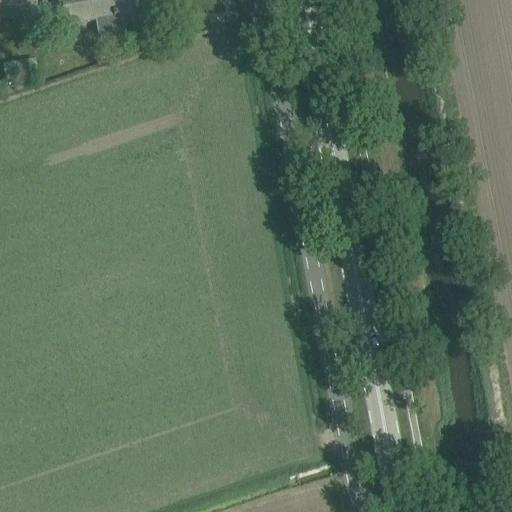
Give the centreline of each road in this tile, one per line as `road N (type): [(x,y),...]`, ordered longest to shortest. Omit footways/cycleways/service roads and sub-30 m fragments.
road 1 (unclassified): [(363,511),(267,0)]
road 2 (primary): [(400,511),(304,0)]
